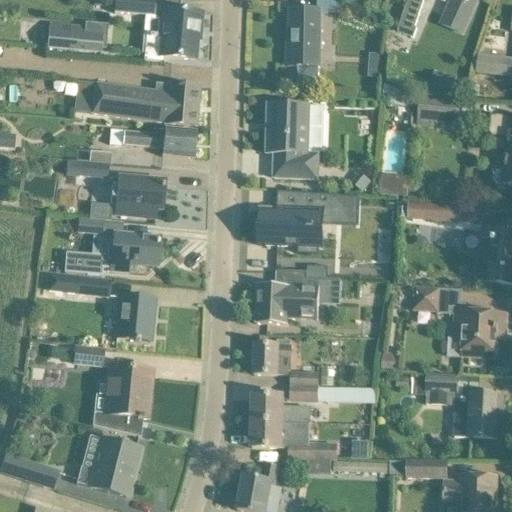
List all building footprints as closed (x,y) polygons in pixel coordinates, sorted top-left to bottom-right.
[(155,0),(115,0),(115,6),(114,14),(154,17),(155,0)] [(316,0),(317,11),(341,12),(341,0),(316,0)] [(409,0),(397,33),(413,39),(417,29),(415,28),(424,0),(409,0)] [(452,0),(441,25),(463,35),(478,0),(452,0)] [(146,38),(144,62),(163,64),(164,59),(195,62),(197,33),(200,34),(202,14),(162,11),(159,39),(156,39),(157,37),(150,36),(150,38),(146,38)] [(298,86),(317,87),(318,68),(320,68),(322,12),(290,11),(289,49),(287,49),(287,67),(299,68),(298,86)] [(47,50),(101,55),(103,31),(49,26),(48,38),(47,50)] [(476,73),(509,78),(511,60),(479,56),(476,73)] [(446,76),(444,88),(453,90),(456,78),(446,76)] [(164,125),(164,126),(196,129),(199,89),(179,87),(167,86),(167,87),(156,86),(155,94),(94,85),(90,116),(134,121),(164,125)] [(421,96),(419,122),(458,126),(461,100),(421,96)] [(274,156),(273,180),(318,181),(319,155),(309,155),(310,108),(268,106),(266,155),(274,156)] [(489,130),(489,133),(494,140),(504,141),(501,162),(500,168),(493,173),(492,182),(497,188),(507,190),(507,187),(511,187),(511,119),(491,116),(489,130)] [(160,158),(173,160),(193,161),(196,133),(176,131),(163,130),(162,138),(110,132),(109,146),(161,151),(160,158)] [(0,148),(15,150),(16,137),(0,135),(0,148)] [(463,180),(467,158),(441,154),(438,176),(463,180)] [(66,176),(107,180),(108,165),(67,162),(66,176)] [(408,199),(410,179),(380,177),(379,197),(408,199)] [(135,218),(155,220),(156,211),(162,211),(164,184),(144,182),(119,179),(118,188),(112,188),(110,206),(117,207),(116,216),(135,218)] [(260,214),(259,247),(298,248),(298,255),(318,256),(320,211),(337,212),(337,224),(356,225),(357,198),(277,193),(277,214),(260,214)] [(478,208),(421,206),(420,222),(478,224),(478,208)] [(79,234),(101,236),(102,223),(81,221),(79,234)] [(476,281),(511,285),(511,227),(482,223),(476,281)] [(157,268),(159,241),(139,239),(114,237),(113,245),(106,245),(105,257),(65,253),(63,274),(101,278),(102,270),(111,271),(111,274),(128,275),(128,266),(157,268)] [(306,275),(306,280),(319,281),(326,282),(326,268),(306,267),(306,275)] [(277,274),(276,287),(257,286),(255,326),(275,327),(288,327),(288,320),(318,321),(320,289),(319,289),(319,281),(306,280),(306,275),(277,274)] [(77,294),(108,298),(109,283),(79,280),(77,294)] [(428,280),(427,290),(435,290),(436,281),(428,280)] [(427,290),(426,289),(426,290),(414,288),(412,313),(455,317),(454,331),(463,331),(461,359),(496,361),(497,333),(506,333),(507,315),(465,313),(465,307),(440,306),(440,291),(438,290),(435,290),(427,290)] [(134,343),(138,344),(138,342),(150,343),(154,301),(118,298),(115,340),(134,342),(134,343)] [(254,377),(278,378),(278,377),(290,377),(291,348),(275,348),(255,347),(254,377)] [(74,367),(102,369),(104,352),(76,349),(74,367)] [(147,372),(109,369),(104,417),(93,416),(92,428),(141,440),(143,421),(148,421),(149,405),(144,404),(147,372)] [(292,376),(292,388),(318,389),(318,376),(292,376)] [(416,396),(427,396),(427,393),(458,395),(459,378),(428,377),(428,379),(417,378),(416,396)] [(318,389),(292,388),(292,403),(375,406),(375,391),(318,389)] [(453,438),(476,439),(496,440),(498,411),(502,411),(502,397),(471,396),(471,409),(455,409),(453,438)] [(282,408),(283,398),(253,397),(252,424),(310,426),(311,409),(282,408)] [(290,445),(310,445),(310,426),(252,424),(252,450),(289,451),(290,445)] [(81,469),(77,486),(128,499),(141,451),(101,441),(93,472),(81,469)] [(365,460),(366,442),(349,441),(349,460),(365,460)] [(310,461),(310,462),(331,463),(331,462),(338,463),(338,446),(310,445),(290,445),(289,451),(289,460),(310,461)] [(14,478),(52,491),(57,474),(20,461),(14,478)] [(331,463),(310,462),(309,476),(331,477),(331,463)] [(447,463),(411,463),(407,463),(407,481),(446,481),(447,463)] [(236,511),(266,511),(272,486),(275,487),(279,467),(266,465),(263,481),(243,477),(236,511)] [(334,465),(334,473),(387,475),(387,466),(334,465)] [(444,483),(443,507),(468,508),(467,511),(494,511),(495,479),(475,479),(460,478),(459,483),(444,483)] [(0,509),(0,511),(2,511),(36,511),(3,501),(0,509)]
